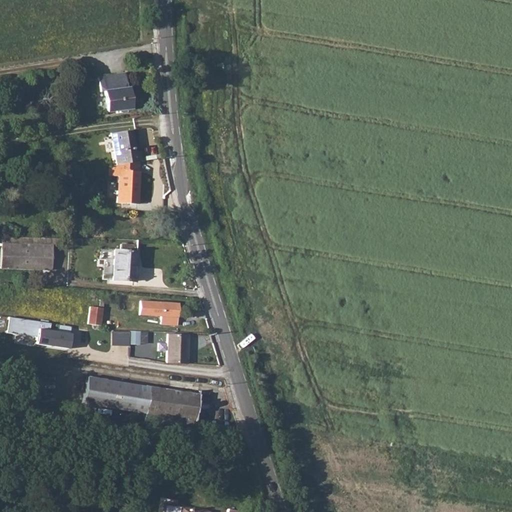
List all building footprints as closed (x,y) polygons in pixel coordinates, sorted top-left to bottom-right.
[(92,69),(79,70),(80,78),(93,76),(92,69)] [(130,108),(127,87),(126,88),(124,74),(97,78),(99,91),(104,90),(106,111),(115,110),(116,113),(128,111),(127,109),(130,108)] [(110,133),(115,165),(138,161),(139,161),(135,129),(110,133)] [(115,165),(107,166),(107,175),(117,176),(117,179),(116,202),(136,203),(138,161),(115,165)] [(0,236),(0,243),(1,243),(50,245),(51,238),(0,236)] [(1,243),(0,267),(50,270),(50,245),(1,243)] [(115,251),(113,280),(133,282),(134,267),(136,267),(137,252),(135,252),(120,251),(115,251)] [(140,301),(139,315),(160,316),(160,324),(172,325),(173,317),(176,317),(176,304),(140,301)] [(92,306),(90,324),(99,325),(101,308),(92,306)] [(32,321),(27,350),(60,355),(61,348),(62,348),(65,326),(32,321)] [(167,335),(166,362),(186,362),(186,335),(167,335)] [(144,412),(143,424),(191,432),(193,421),(197,394),(148,387),(86,377),(82,402),(144,412)]
